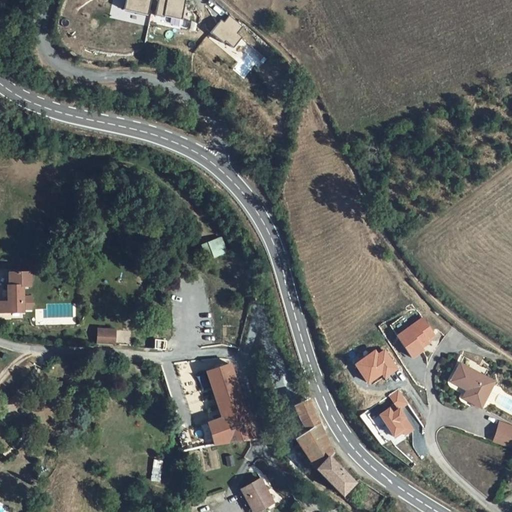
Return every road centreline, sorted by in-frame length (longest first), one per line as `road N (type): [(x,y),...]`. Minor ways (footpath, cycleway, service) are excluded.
road 1 (residential): [(0,341),(164,357),(221,349),(236,355),(245,362),(276,466),(297,491),(333,511)]
road 2 (secondary): [(439,511),(364,461),(345,438),(309,366),(275,245),(216,165)]
road 3 (residential): [(50,0),(45,48),(60,63),(183,92),(219,125),(216,165)]
road 4 (secondary): [(216,165),(143,130),(38,105),(0,83)]
